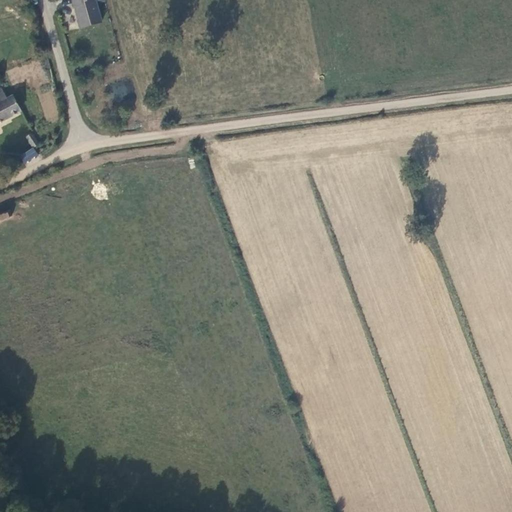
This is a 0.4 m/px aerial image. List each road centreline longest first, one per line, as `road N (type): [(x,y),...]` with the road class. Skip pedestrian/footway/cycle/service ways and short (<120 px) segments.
road 1 (unclassified): [(83,143),(511,89)]
road 2 (residential): [(42,0),(83,143)]
